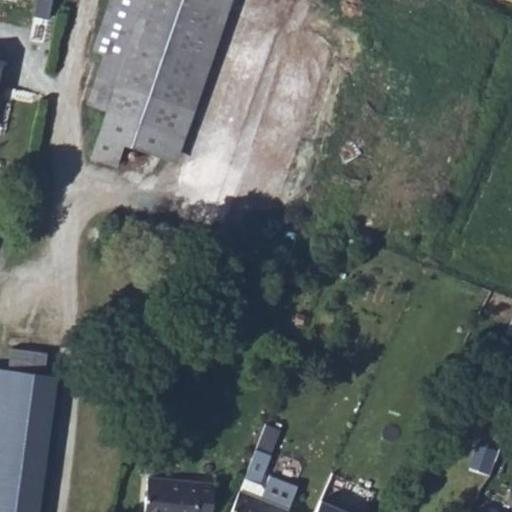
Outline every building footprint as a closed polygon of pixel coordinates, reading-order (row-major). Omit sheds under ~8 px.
[(110,113),(96,151),(114,157),(121,136),(176,156),(230,0),(105,0),(87,54),(101,59),(84,105),(110,113)] [(0,105),(9,64),(0,61),(0,105)] [(11,346),(9,364),(43,368),(45,350),(11,346)] [(0,511),(40,511),(59,382),(0,373),(0,511)] [(214,511),(216,492),(149,487),(147,511),(214,511)] [(270,511),(242,501),(237,511),(270,511)]
